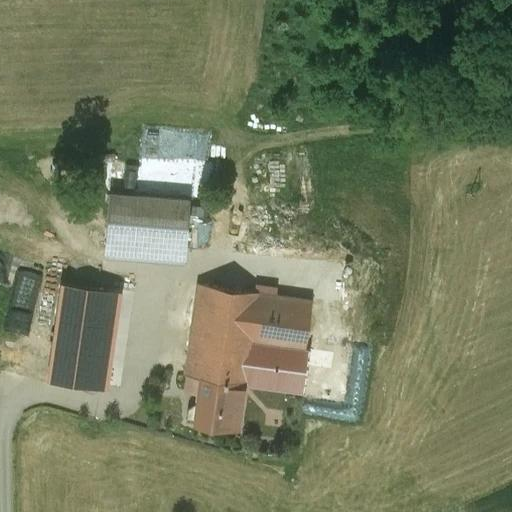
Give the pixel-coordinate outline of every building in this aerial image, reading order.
[(188,199),(108,193),(104,242),(184,249),(188,199)] [(254,290),(197,282),(184,372),(184,373),(186,373),(202,375),(203,375),(242,383),(247,340),(254,291),(254,290)] [(309,299),(254,291),(247,340),(302,348),(309,299)] [(114,323),(57,307),(37,378),(95,394),(114,323)] [(302,348),(247,340),(242,383),(296,390),(302,348)] [(17,362),(18,344),(1,344),(0,361),(17,362)] [(202,375),(186,373),(184,387),(187,390),(200,392),(203,375),(202,375)] [(242,383),(203,375),(200,392),(196,420),(192,419),(192,420),(236,426),(242,383)]
